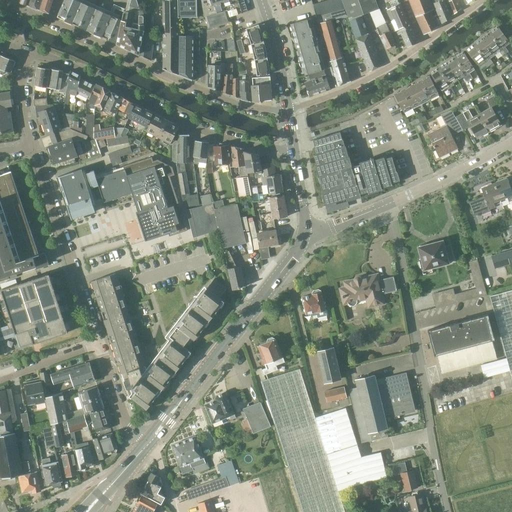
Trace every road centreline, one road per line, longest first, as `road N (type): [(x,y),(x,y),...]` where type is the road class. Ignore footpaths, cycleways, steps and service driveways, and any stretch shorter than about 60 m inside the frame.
road 1 (residential): [(286,109),(237,104),(2,0)]
road 2 (residential): [(26,49),(202,129),(294,149)]
road 3 (tertiary): [(148,441),(308,234)]
road 4 (residential): [(286,109),(357,84),(486,0)]
road 5 (unclassified): [(308,234),(511,142)]
road 6 (residential): [(98,344),(30,145)]
